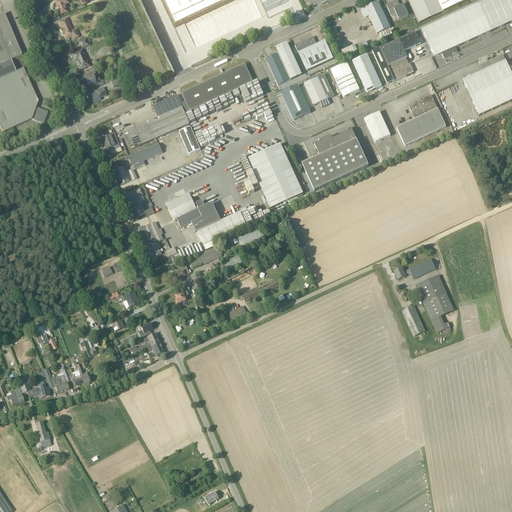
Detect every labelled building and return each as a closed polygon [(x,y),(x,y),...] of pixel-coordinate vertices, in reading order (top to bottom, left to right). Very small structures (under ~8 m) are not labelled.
[(67,0),(61,0),(60,1),(55,3),(61,15),(68,12),(65,5),(69,4),(67,0)] [(162,0),(176,28),(234,0),(162,0)] [(469,1),(468,0),(407,0),(419,24),(469,1)] [(511,22),(511,0),(487,0),(479,4),(422,30),(434,58),(442,54),(444,59),(458,53),(456,48),(491,32),(511,22)] [(403,4),(400,6),(397,1),(386,6),(391,17),(396,15),(399,20),(408,16),(403,4)] [(390,28),(378,2),(365,8),(365,9),(361,11),(364,19),(369,17),(373,26),(377,34),(390,28)] [(0,73),(14,67),(11,61),(22,56),(4,14),(0,16),(0,73)] [(64,35),(66,40),(72,37),(73,40),(79,37),(76,30),(72,31),(67,19),(59,22),(62,29),(60,30),(62,36),(64,35)] [(405,58),(407,57),(405,52),(423,43),(420,38),(418,39),(415,32),(399,39),(380,48),(372,52),(387,84),(394,81),(388,66),(390,65),(393,71),(391,72),(395,81),(414,72),(410,63),(408,64),(405,58)] [(333,60),(325,41),(316,45),(313,37),(295,46),(298,54),(307,72),(333,60)] [(86,40),(79,43),(81,49),(88,46),(86,40)] [(287,43),(276,48),(278,53),(266,59),(278,86),(302,75),(287,43)] [(82,51),(71,55),(73,60),(76,59),(80,70),(89,67),(82,51)] [(367,55),(352,62),(367,94),(382,87),(367,55)] [(511,76),(503,56),(493,60),(492,60),(490,61),(490,62),(480,66),(483,72),(499,107),(511,101),(511,76)] [(351,73),(346,63),(331,71),(335,80),(344,98),(359,91),(351,73)] [(253,83),(245,65),(181,94),(185,103),(186,105),(182,107),(185,114),(190,112),(253,83)] [(14,67),(0,73),(0,127),(3,133),(31,120),(42,124),(44,123),(48,114),(47,112),(36,108),(38,102),(29,81),(23,79),(25,73),(23,69),(16,72),(14,67)] [(98,74),(95,75),(93,72),(82,77),(84,81),(86,81),(88,86),(100,80),(98,74)] [(483,72),(470,78),(469,76),(467,77),(468,79),(463,81),(479,116),(499,107),(483,72)] [(324,75),(317,78),(304,85),(314,106),(319,104),(321,108),(331,104),(329,100),(334,97),(324,75)] [(120,78),(110,82),(113,88),(122,84),(120,78)] [(298,86),(281,93),(294,121),(310,113),(298,86)] [(103,88),(96,91),(97,93),(90,96),(94,104),(101,101),(100,99),(107,96),(103,88)] [(190,125),(177,96),(153,107),(158,119),(127,132),(129,135),(125,136),(130,147),(133,146),(135,149),(190,125)] [(446,128),(431,96),(422,100),(422,101),(409,107),(415,120),(396,128),(405,147),(446,128)] [(122,126),(131,126),(131,113),(122,114),(122,126)] [(379,113),(364,120),(375,144),(390,136),(379,113)] [(457,129),(468,124),(466,120),(455,125),(457,129)] [(190,128),(178,133),(188,155),(200,150),(190,128)] [(352,131),(332,140),(330,136),(322,140),(321,141),(320,141),(319,141),(319,144),(318,144),(317,144),(314,145),(320,157),(302,166),(314,192),(369,167),(352,131)] [(117,141),(114,134),(101,140),(103,144),(104,143),(107,150),(109,149),(110,152),(120,147),(117,141)] [(162,153),(158,144),(128,157),(132,166),(133,166),(135,170),(145,165),(143,161),(162,153)] [(280,145),(248,160),(270,210),(303,195),(280,145)] [(122,168),(114,171),(118,180),(119,179),(122,186),(129,183),(122,168)] [(139,198),(143,197),(140,189),(125,196),(128,203),(132,202),(136,213),(138,217),(146,214),(147,217),(154,213),(152,208),(145,211),(139,198)] [(196,204),(199,210),(197,211),(188,194),(166,204),(174,221),(177,220),(181,229),(192,224),(196,233),(197,232),(203,246),(213,242),(246,227),(240,213),(220,222),(212,204),(205,207),(202,201),(196,204)] [(152,245),(156,243),(163,240),(160,235),(159,231),(155,223),(144,228),(145,230),(144,230),(143,228),(139,230),(144,244),(149,242),(148,240),(150,239),(152,245)] [(238,240),(242,247),(263,237),(259,229),(242,237),(242,238),(238,240)] [(159,249),(156,243),(152,245),(147,247),(149,252),(150,251),(153,259),(160,256),(158,249),(159,249)] [(222,257),(218,247),(198,256),(199,258),(190,262),(193,268),(201,264),(202,265),(222,257)] [(167,258),(177,254),(174,248),(165,252),(167,258)] [(435,270),(431,260),(409,270),(403,273),(401,269),(394,272),(398,281),(405,277),(411,275),(413,280),(435,270)] [(120,263),(113,266),(116,273),(123,270),(120,263)] [(186,266),(176,271),(177,273),(177,274),(179,279),(189,274),(186,266)] [(109,267),(101,271),(104,278),(112,274),(109,267)] [(438,276),(416,286),(437,334),(445,330),(447,334),(451,332),(450,331),(451,331),(448,323),(443,325),(440,318),(454,312),(438,276)] [(221,278),(214,281),(216,287),(223,283),(221,278)] [(282,286),(280,281),(278,278),(242,295),(246,303),(282,286)] [(113,280),(107,282),(109,289),(116,287),(113,280)] [(185,297),(189,295),(187,292),(180,294),(175,296),(177,300),(176,300),(175,302),(176,304),(178,305),(186,301),(185,297)] [(113,299),(115,298),(119,297),(117,293),(111,295),(108,297),(110,301),(113,299)] [(139,304),(134,293),(123,298),(124,302),(127,301),(130,308),(139,304)] [(205,295),(195,300),(197,305),(208,300),(205,295)] [(414,306),(401,312),(413,338),(425,332),(414,306)] [(243,307),(223,317),(228,327),(248,318),(243,307)] [(121,320),(111,325),(115,333),(124,328),(121,320)] [(146,333),(153,330),(152,329),(153,328),(151,325),(150,325),(150,324),(141,328),(142,331),(139,333),(141,338),(147,336),(146,333)] [(47,325),(40,328),(43,335),(50,332),(47,325)] [(34,336),(38,345),(43,343),(39,334),(34,336)] [(146,349),(160,344),(155,334),(147,337),(147,338),(144,339),(146,345),(137,349),(136,348),(135,348),(134,348),(133,348),(132,348),(132,349),(132,350),(134,355),(138,353),(146,349)] [(50,341),(48,342),(51,349),(52,348),(54,351),(57,349),(53,339),(53,340),(50,341)] [(94,348),(92,349),(90,350),(87,343),(87,342),(83,344),(79,345),(83,353),(82,353),(85,360),(93,357),(93,356),(97,355),(94,348)] [(160,344),(146,349),(148,352),(152,350),(153,353),(148,355),(149,359),(163,353),(160,344)] [(140,355),(139,353),(128,358),(131,364),(142,359),(141,359),(140,355)] [(86,373),(84,374),(80,364),(77,365),(80,376),(83,385),(83,386),(86,385),(86,386),(89,385),(89,384),(90,383),(86,373)] [(120,365),(109,370),(111,374),(113,373),(115,376),(122,373),(120,368),(121,368),(120,365)] [(61,376),(58,378),(59,379),(63,392),(69,390),(66,383),(71,382),(67,370),(66,371),(65,367),(61,369),(65,380),(63,381),(61,376)] [(63,392),(59,379),(58,378),(58,377),(52,379),(48,368),(43,370),(51,389),(55,387),(57,394),(63,392)] [(71,369),(67,370),(71,382),(72,382),(74,387),(83,385),(80,376),(75,378),(74,375),(73,375),(71,369)] [(45,389),(44,386),(42,386),(40,387),(37,387),(37,389),(35,390),(32,391),(32,393),(34,398),(39,396),(40,399),(50,396),(48,388),(47,389),(45,389)] [(22,396),(21,396),(21,394),(18,395),(16,389),(13,391),(18,405),(24,403),(22,396)] [(18,405),(13,391),(10,392),(12,397),(7,399),(8,401),(10,400),(13,407),(18,405)] [(48,433),(45,434),(42,423),(36,425),(42,449),(51,446),(48,433)] [(0,511),(10,511),(12,511),(0,492),(0,511)] [(219,499),(215,492),(204,498),(208,505),(219,499)]
